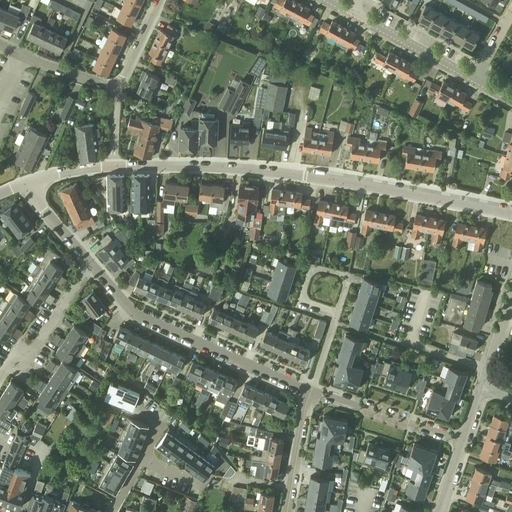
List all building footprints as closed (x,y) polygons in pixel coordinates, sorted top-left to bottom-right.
[(136,14),(140,4),(132,0),(125,0),(122,7),(136,14)] [(276,0),(273,6),(291,15),(299,2),(295,0),(276,0)] [(458,0),(456,0),(454,5),(465,11),(468,5),(458,0)] [(411,1),(405,12),(411,15),(417,4),(412,1),(411,1)] [(310,8),(299,2),(291,15),(303,22),(309,25),(309,24),(314,27),(318,19),(314,16),(315,15),(308,12),(310,8)] [(25,21),(31,7),(23,4),(19,15),(8,11),(1,26),(13,30),(18,18),(25,21)] [(429,24),(437,10),(426,4),(418,18),(429,24)] [(468,5),(465,11),(476,16),(479,11),(468,5)] [(261,18),(266,9),(260,6),(255,15),(261,18)] [(131,24),(136,14),(122,7),(117,17),(131,24)] [(440,30),(448,16),(437,10),(429,24),(440,30)] [(489,17),(479,11),(476,16),(486,22),(489,17)] [(265,12),(261,20),(268,23),(272,16),(265,12)] [(88,19),(93,22),(96,15),(91,13),(88,19)] [(45,26),(39,23),(42,18),(33,14),(30,21),(33,23),(27,36),(38,41),(50,16),(45,26)] [(49,46),(58,28),(53,25),(55,19),(50,16),(38,41),(49,46)] [(451,36),(459,22),(448,16),(440,30),(451,36)] [(93,22),(88,19),(85,25),(90,28),(93,22)] [(344,26),(332,20),(330,25),(324,21),(319,30),(326,34),(325,34),(337,40),(344,26)] [(216,25),(208,21),(204,29),(211,33),(216,25)] [(462,42),(470,28),(459,22),(451,36),(462,42)] [(224,31),(227,26),(219,23),(217,28),(224,31)] [(168,46),(177,28),(168,24),(165,30),(161,28),(155,40),(168,46)] [(355,49),(360,40),(353,37),(356,32),(344,26),(337,40),(349,46),(355,49)] [(121,44),(126,34),(112,27),(108,37),(121,44)] [(60,51),(67,37),(56,31),(58,28),(49,46),(60,51)] [(473,48),(480,34),(470,28),(462,42),(473,48)] [(117,54),(121,44),(108,37),(103,47),(117,54)] [(160,64),(168,46),(155,40),(149,52),(154,54),(151,60),(160,64)] [(304,54),(314,60),(318,51),(308,46),(304,54)] [(112,64),(117,54),(103,47),(98,57),(112,64)] [(401,58),(390,51),(387,57),(378,53),(375,60),(383,64),(383,65),(394,71),(401,58)] [(511,54),(503,65),(511,71),(511,54)] [(260,56),(250,72),(258,76),(267,61),(260,56)] [(107,74),(112,64),(98,57),(94,67),(107,74)] [(414,81),(418,74),(410,70),(413,64),(401,58),(394,71),(406,77),(414,81)] [(155,86),(160,76),(146,70),(142,80),(155,86)] [(269,82),(267,94),(285,98),(288,86),(285,85),(286,76),(272,73),(270,82),(269,82)] [(177,79),(168,75),(165,81),(175,85),(177,79)] [(242,78),(235,91),(226,108),(233,112),(248,81),(242,78)] [(151,96),(155,86),(142,80),(137,90),(151,96)] [(455,87),(444,81),(441,87),(433,82),(429,89),(437,93),(437,94),(448,100),(455,87)] [(311,85),(309,97),(320,99),(322,87),(311,85)] [(184,86),(181,92),(186,95),(189,88),(184,86)] [(226,108),(235,91),(228,87),(218,106),(225,110),(226,108)] [(469,110),(472,104),(464,99),(467,93),(455,87),(448,100),(460,106),(469,110)] [(19,112),(27,115),(37,94),(29,91),(19,112)] [(284,105),(285,98),(267,94),(265,100),(284,105)] [(83,109),(86,103),(78,99),(78,98),(70,95),(60,115),(69,119),(74,106),(83,109)] [(190,115),(197,100),(188,95),(181,111),(190,115)] [(165,108),(168,102),(159,97),(156,103),(165,108)] [(417,116),(424,102),(415,98),(408,112),(417,116)] [(282,111),(284,105),(265,100),(264,107),(270,109),(282,111)] [(263,107),(255,106),(253,124),(260,125),(263,107)] [(200,128),(199,142),(217,143),(218,118),(214,118),(214,112),(203,111),(202,111),(200,117),(199,128),(200,128)] [(296,113),(289,112),(287,124),(288,124),(294,125),(296,113)] [(142,120),(130,117),(128,127),(140,130),(134,152),(144,155),(148,139),(147,138),(151,121),(142,119),(142,120)] [(147,138),(148,139),(144,155),(152,157),(159,127),(170,130),(173,120),(166,118),(165,125),(160,124),(151,121),(147,138)] [(346,129),(353,131),(355,121),(348,119),(346,129)] [(274,121),(268,120),(267,128),(266,128),(264,144),(275,146),(277,130),(278,122),(274,121)] [(249,142),(251,122),(243,121),(243,124),(232,123),(231,141),(249,142)] [(282,122),(278,122),(277,130),(275,146),(287,148),(290,132),(281,130),(282,122)] [(95,123),(85,124),(90,160),(100,158),(98,144),(102,144),(101,136),(97,137),(95,123)] [(80,161),(90,160),(85,124),(75,125),(80,161)] [(20,162),(24,164),(40,130),(29,125),(14,159),(15,160),(16,162),(19,163),(20,162)] [(486,125),(482,136),(489,137),(492,127),(486,125)] [(200,128),(199,128),(180,127),(179,149),(198,150),(198,142),(199,142),(200,128)] [(320,138),(319,138),(319,133),(312,132),(313,128),(307,127),(303,149),(317,151),(320,138)] [(43,132),(40,130),(24,164),(28,166),(28,167),(31,169),(33,168),(34,169),(49,135),(43,132)] [(331,154),(335,132),(329,131),(328,139),(320,138),(317,151),(331,154)] [(349,136),(348,144),(352,144),(350,156),(365,159),(368,139),(367,139),(361,138),(349,136)] [(368,139),(365,159),(379,161),(381,149),(385,150),(387,142),(375,141),(375,140),(368,139)] [(415,151),(415,147),(404,145),(403,152),(407,153),(406,165),(420,168),(423,152),(415,151)] [(423,152),(420,168),(435,170),(436,158),(441,159),(442,151),(431,149),(430,154),(423,152)] [(504,167),(501,177),(508,179),(511,169),(511,156),(507,155),(504,167)] [(127,204),(126,174),(116,175),(116,179),(118,178),(118,182),(116,182),(116,186),(118,186),(118,190),(117,190),(117,201),(119,201),(119,210),(129,210),(129,211),(129,204),(127,204)] [(142,210),(141,174),(132,174),(132,204),(129,204),(129,211),(132,210),(142,210)] [(142,210),(151,210),(150,174),(141,174),(142,210)] [(116,179),(116,175),(108,175),(108,206),(112,210),(119,210),(119,201),(117,201),(117,190),(118,190),(118,186),(116,186),(116,182),(118,182),(118,178),(116,179)] [(176,197),(178,183),(166,181),(164,196),(176,197)] [(78,230),(95,222),(77,182),(60,190),(78,230)] [(211,198),(214,184),(202,182),(200,197),(211,198)] [(188,199),(190,185),(178,183),(176,197),(188,199)] [(96,195),(101,191),(96,184),(91,188),(96,195)] [(227,210),(231,194),(225,193),(226,185),(214,184),(211,198),(211,205),(217,206),(217,208),(227,210)] [(248,210),(251,185),(241,184),(239,199),(240,199),(238,216),(236,216),(235,227),(242,228),(243,225),(245,217),(246,217),(246,209),(248,210)] [(258,202),(260,186),(251,185),(248,210),(246,209),(246,217),(245,217),(243,225),(251,226),(253,225),(254,218),(255,218),(257,202),(258,202)] [(273,188),(271,212),(278,213),(285,213),(286,206),(286,204),(288,189),(273,188)] [(286,204),(286,206),(310,208),(311,199),(302,198),(303,191),(288,189),(286,204)] [(331,216),(334,202),(320,199),(315,223),(323,225),(325,215),(331,216)] [(15,202),(1,212),(11,226),(13,225),(21,235),(25,232),(24,230),(31,225),(15,202)] [(355,221),(357,214),(348,212),(349,205),(334,202),(331,216),(346,219),(355,221)] [(192,215),(193,204),(187,203),(184,221),(191,221),(191,215),(192,215)] [(379,226),(382,212),(367,209),(362,232),(370,234),(372,225),(379,226)] [(379,226),(393,229),(402,231),(404,223),(394,221),(396,215),(382,212),(379,226)] [(416,214),(411,236),(419,238),(420,230),(427,232),(431,217),(416,214)] [(431,217),(427,232),(434,233),(433,241),(440,242),(445,220),(431,217)] [(164,222),(156,222),(155,233),(164,233),(164,222)] [(457,223),(453,245),(460,247),(461,239),(468,240),(472,226),(457,223)] [(258,239),(260,228),(251,226),(250,237),(258,239)] [(472,226),(468,240),(476,242),(474,250),(481,251),(486,229),(472,226)] [(117,233),(124,244),(129,241),(121,229),(117,233)] [(349,230),(346,245),(352,246),(353,246),(356,232),(349,230)] [(107,260),(121,249),(112,239),(113,238),(108,233),(101,240),(105,245),(99,250),(107,260)] [(362,248),(364,237),(356,236),(354,248),(359,249),(360,247),(362,248)] [(22,247),(27,251),(36,241),(31,237),(22,247)] [(155,256),(165,256),(165,242),(155,242),(155,256)] [(283,243),(281,248),(287,251),(290,245),(283,243)] [(400,258),(402,246),(396,244),(393,257),(400,258)] [(18,245),(12,250),(18,257),(23,252),(18,245)] [(401,258),(408,259),(410,247),(404,246),(401,258)] [(307,248),(305,261),(311,262),(313,249),(307,248)] [(41,266),(40,267),(57,278),(60,280),(65,283),(67,279),(59,274),(63,268),(59,266),(64,259),(49,249),(39,265),(41,266)] [(129,258),(121,249),(107,260),(116,270),(122,264),(126,269),(134,263),(129,257),(129,258)] [(278,258),(275,270),(293,275),(296,264),(278,258)] [(420,282),(431,284),(436,261),(425,258),(420,282)] [(140,274),(147,265),(143,262),(136,270),(140,274)] [(51,286),(55,281),(57,278),(40,267),(35,275),(51,286)] [(232,268),(229,278),(237,280),(239,270),(232,268)] [(275,270),(271,281),(289,287),(293,275),(275,270)] [(150,280),(153,274),(145,271),(142,277),(139,276),(134,287),(146,292),(151,281),(150,280)] [(146,292),(157,297),(162,285),(164,279),(167,273),(163,271),(160,277),(159,276),(156,283),(151,281),(146,292)] [(29,284),(45,295),(48,292),(51,286),(35,275),(29,284)] [(364,277),(360,288),(378,294),(383,295),(384,290),(380,289),(382,282),(364,277)] [(471,291),(474,280),(470,279),(467,288),(457,284),(456,290),(467,293),(471,291)] [(482,328),(494,287),(492,287),(492,285),(478,280),(472,299),(452,292),(444,318),(464,324),(479,329),(479,327),(482,328)] [(175,283),(173,290),(168,301),(179,306),(184,294),(186,288),(189,282),(185,281),(183,287),(175,283)] [(289,287),(271,281),(268,292),(286,298),(289,287)] [(189,282),(186,288),(184,294),(179,306),(190,311),(195,299),(197,293),(191,290),(193,284),(189,282)] [(48,297),(45,295),(29,284),(23,294),(39,305),(43,299),(51,304),(53,300),(48,297)] [(166,287),(162,285),(157,297),(168,301),(173,290),(166,287)] [(218,288),(213,286),(209,296),(214,298),(218,288)] [(218,288),(214,298),(218,300),(223,290),(218,288)] [(360,288),(357,298),(375,305),(378,294),(360,288)] [(14,291),(8,301),(24,311),(25,311),(31,302),(14,291)] [(93,291),(81,300),(94,316),(105,308),(93,291)] [(357,298),(353,309),(371,316),(375,305),(357,298)] [(201,315),(206,304),(195,299),(190,311),(201,315)] [(8,301),(2,310),(18,320),(19,320),(24,312),(24,311),(8,301)] [(265,321),(270,324),(278,306),(273,303),(270,311),(265,321)] [(231,329),(241,306),(238,304),(236,309),(228,306),(225,312),(220,324),(231,329)] [(242,334),(247,322),(241,320),(244,314),(243,313),(245,307),(241,306),(231,329),(242,334)] [(220,324),(225,312),(214,307),(208,319),(220,324)] [(270,311),(265,309),(260,319),(265,321),(270,311)] [(368,327),(371,316),(353,309),(349,321),(368,327)] [(2,310),(0,312),(0,321),(12,329),(13,329),(15,326),(18,320),(2,310)] [(317,344),(325,321),(319,319),(312,342),(317,344)] [(0,321),(0,334),(6,339),(10,333),(18,338),(20,335),(16,332),(12,329),(0,321)] [(253,339),(259,327),(247,322),(242,334),(253,339)] [(102,328),(95,323),(90,331),(97,335),(102,328)] [(70,333),(83,342),(85,343),(89,337),(87,336),(89,333),(76,324),(73,328),(70,333)] [(119,326),(114,338),(118,340),(115,345),(123,349),(125,344),(131,331),(119,326)] [(291,335),(294,329),(289,327),(287,333),(280,330),(277,336),(272,347),(283,352),(288,341),(291,335)] [(103,339),(107,330),(102,328),(94,344),(99,346),(103,339)] [(131,331),(125,344),(136,349),(142,337),(131,331)] [(266,331),(261,342),(272,347),(277,336),(266,331)] [(473,352),(477,339),(463,334),(454,331),(452,336),(461,339),(458,346),(473,352)] [(64,343),(81,353),(86,345),(85,344),(85,343),(83,342),(70,333),(66,339),(64,343)] [(359,352),(364,339),(346,333),(341,346),(359,352)] [(142,337),(136,349),(147,354),(153,342),(142,337)] [(98,353),(101,354),(103,351),(108,341),(103,339),(99,346),(94,344),(90,351),(96,356),(98,353)] [(103,351),(108,353),(112,343),(108,341),(103,351)] [(294,357),(299,345),(288,341),(283,352),(294,357)] [(151,363),(146,374),(150,376),(153,369),(155,365),(158,359),(164,347),(153,342),(147,354),(152,357),(150,362),(151,363)] [(64,343),(58,352),(76,364),(81,355),(80,354),(81,353),(64,343)] [(305,362),(310,350),(299,345),(294,357),(305,362)] [(337,358),(351,363),(355,364),(359,352),(341,346),(337,358)] [(155,365),(153,369),(157,371),(159,366),(161,366),(166,369),(174,352),(164,347),(158,359),(155,365)] [(166,369),(173,372),(173,378),(174,379),(175,376),(178,373),(185,357),(174,352),(166,369)] [(337,358),(340,359),(338,364),(334,363),(331,373),(334,374),(333,379),(344,383),(351,363),(337,358)] [(378,361),(376,365),(374,371),(380,373),(387,375),(384,382),(395,385),(402,363),(392,359),(391,362),(384,360),(384,363),(378,361)] [(51,360),(49,362),(59,369),(71,377),(75,380),(81,371),(77,369),(77,368),(65,360),(60,367),(51,360)] [(187,375),(186,379),(196,384),(199,377),(205,365),(193,360),(188,372),(187,375)] [(51,370),(56,374),(53,378),(65,386),(69,389),(75,380),(71,377),(59,369),(49,362),(46,367),(51,370)] [(344,383),(355,387),(362,366),(355,364),(351,363),(344,383)] [(203,387),(195,404),(200,406),(202,401),(205,394),(210,382),(216,370),(205,365),(199,377),(196,384),(203,387)] [(462,385),(467,372),(449,366),(444,379),(462,385)] [(395,385),(406,389),(408,382),(414,384),(419,371),(411,369),(411,371),(401,368),(395,385)] [(210,382),(205,394),(208,396),(211,390),(218,393),(221,387),(227,375),(216,370),(210,382)] [(218,393),(216,399),(226,403),(221,413),(226,415),(233,401),(228,399),(233,392),(238,380),(227,375),(221,387),(218,393)] [(174,379),(171,385),(176,388),(181,378),(175,376),(174,379)] [(69,389),(65,386),(53,378),(48,384),(39,377),(37,380),(47,387),(62,397),(63,398),(69,389)] [(181,378),(176,388),(180,390),(185,380),(181,378)] [(13,379),(6,389),(19,397),(22,400),(27,403),(29,400),(24,397),(25,395),(22,393),(25,388),(13,379)] [(444,379),(440,391),(444,392),(458,397),(462,385),(444,379)] [(39,388),(44,391),(40,397),(55,407),(62,397),(47,387),(37,380),(34,385),(39,389),(39,388)] [(93,380),(88,387),(95,391),(100,384),(93,380)] [(147,382),(145,387),(150,390),(153,385),(147,382)] [(112,383),(106,398),(129,407),(127,412),(132,414),(137,404),(140,394),(112,383)] [(240,395),(237,401),(249,406),(251,400),(257,389),(245,383),(240,395)] [(426,409),(437,413),(444,392),(440,391),(433,388),(431,394),(426,409)] [(19,397),(6,389),(0,398),(13,407),(19,397)] [(257,389),(251,400),(262,405),(267,394),(257,389)] [(437,413),(448,417),(450,412),(453,413),(457,403),(453,402),(455,397),(458,398),(458,397),(444,392),(437,413)] [(267,394),(262,405),(273,410),(278,398),(267,394)] [(0,398),(0,411),(11,420),(17,410),(12,407),(13,407),(0,398)] [(278,398),(273,410),(284,415),(289,403),(278,398)] [(35,409),(49,416),(53,407),(39,400),(35,409)] [(233,401),(226,415),(231,417),(237,403),(233,401)] [(76,423),(84,413),(77,408),(69,418),(76,423)] [(257,417),(253,424),(258,426),(261,419),(260,419),(263,413),(259,411),(257,417)] [(493,414),(490,423),(511,430),(511,425),(506,424),(508,418),(493,414)] [(0,430),(5,433),(11,423),(0,415),(0,430)] [(332,438),(335,417),(324,415),(323,420),(319,419),(317,430),(321,430),(320,435),(317,435),(332,438)] [(343,440),(344,435),(347,419),(335,417),(332,438),(336,439),(343,440)] [(129,418),(125,428),(144,436),(149,425),(129,418)] [(80,439),(87,427),(78,421),(71,433),(80,439)] [(511,430),(490,423),(486,435),(501,440),(503,432),(511,434),(511,430)] [(41,438),(46,428),(36,424),(32,434),(41,438)] [(257,447),(263,448),(269,449),(282,451),(284,439),(273,437),(274,431),(257,427),(251,426),(249,433),(256,434),(255,435),(259,436),(257,447)] [(123,427),(118,439),(123,441),(140,447),(144,436),(125,428),(123,427)] [(169,428),(157,445),(166,452),(178,435),(169,428)] [(178,435),(166,452),(176,458),(189,440),(180,433),(178,435)] [(16,468),(16,467),(29,439),(17,434),(4,463),(16,468)] [(334,451),(336,439),(332,438),(317,435),(315,448),(334,451)] [(486,435),(482,446),(510,455),(511,451),(508,450),(510,443),(501,440),(486,435)] [(189,440),(176,458),(185,465),(196,451),(199,447),(189,440)] [(123,441),(118,451),(135,458),(140,447),(123,441)] [(374,464),(380,446),(369,442),(367,450),(360,448),(356,460),(364,463),(364,461),(374,464)] [(418,467),(425,447),(414,443),(407,463),(414,466),(414,465),(418,467)] [(390,471),(394,458),(388,456),(390,449),(380,446),(374,464),(383,467),(383,469),(390,471)] [(482,446),(479,456),(494,461),(496,455),(509,459),(510,455),(482,446)] [(418,467),(432,472),(433,471),(430,470),(432,465),(435,466),(438,456),(435,455),(437,450),(425,447),(418,467)] [(251,459),(253,459),(258,460),(258,459),(267,461),(273,462),(280,463),(282,451),(269,449),(263,448),(262,455),(252,454),(251,459)] [(331,465),(334,451),(315,448),(313,461),(331,465)] [(196,451),(185,465),(194,472),(205,457),(196,451)] [(115,452),(110,462),(128,472),(133,462),(115,452)] [(205,457),(194,472),(204,479),(214,464),(205,457)] [(253,459),(252,464),(257,465),(255,476),(264,478),(265,474),(277,476),(280,463),(273,462),(267,461),(258,459),(258,460),(253,459)] [(108,460),(101,471),(103,472),(121,483),(128,472),(110,462),(108,460)] [(4,463),(1,470),(0,473),(0,480),(9,484),(16,468),(4,463)] [(234,473),(236,470),(231,464),(223,476),(227,476),(231,476),(234,473)] [(428,484),(432,472),(418,467),(414,465),(414,466),(410,478),(428,484)] [(11,485),(4,502),(19,508),(29,482),(28,481),(31,473),(18,468),(16,467),(16,468),(9,484),(11,485)] [(476,467),(473,477),(485,481),(495,484),(508,489),(510,484),(501,481),(501,482),(489,478),(491,472),(476,467)] [(351,471),(350,477),(357,479),(358,474),(351,471)] [(103,472),(98,482),(116,492),(121,483),(103,472)] [(327,490),(329,479),(311,475),(309,487),(327,490)] [(473,477),(469,488),(484,493),(491,496),(495,484),(485,481),(473,477)] [(424,497),(428,484),(410,478),(406,490),(409,491),(416,494),(424,497)] [(26,510),(31,511),(50,511),(51,509),(47,508),(48,505),(41,503),(44,495),(40,494),(45,481),(38,479),(33,491),(26,510)] [(0,500),(4,502),(11,485),(9,484),(0,480),(0,500)] [(233,486),(230,498),(245,501),(246,496),(247,488),(233,486)] [(85,487),(82,494),(90,498),(93,490),(85,487)] [(325,502),(327,490),(309,487),(307,499),(325,502)] [(469,488),(466,498),(480,503),(481,502),(493,506),(495,502),(482,498),(484,493),(469,488)] [(62,511),(66,503),(69,493),(64,491),(60,501),(55,499),(57,493),(46,489),(44,495),(41,503),(48,505),(47,508),(51,509),(50,511),(62,511)] [(416,494),(409,491),(407,498),(414,501),(416,494)] [(262,492),(259,504),(272,506),(275,494),(262,492)] [(154,510),(157,499),(145,495),(141,506),(154,510)] [(191,511),(197,501),(187,496),(181,509),(187,511),(191,511)] [(314,511),(323,511),(325,502),(307,499),(305,510),(314,511)] [(73,500),(68,511),(84,511),(88,503),(84,502),(83,504),(73,500)] [(396,502),(392,511),(418,511),(419,510),(401,504),(396,502)] [(88,503),(84,511),(100,511),(101,511),(90,507),(88,506),(89,504),(88,503)]
